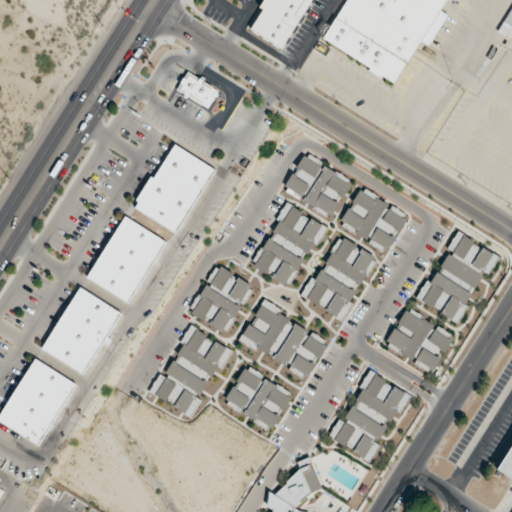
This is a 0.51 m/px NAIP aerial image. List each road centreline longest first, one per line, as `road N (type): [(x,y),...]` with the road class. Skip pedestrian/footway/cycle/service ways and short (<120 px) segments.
road 1 (tertiary): [(511,228),(151,7)]
road 2 (secondary): [(0,242),(155,0)]
road 3 (tertiary): [(379,511),(511,305)]
